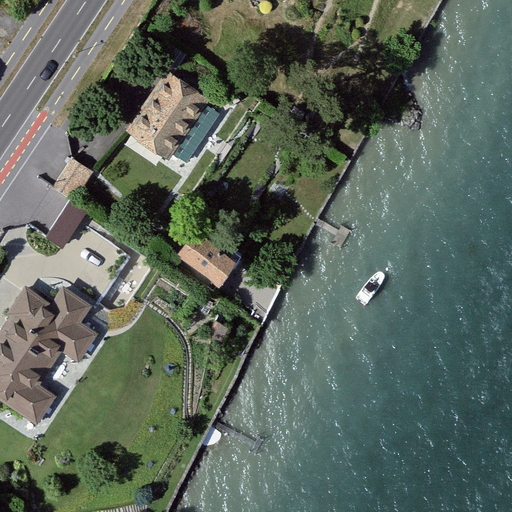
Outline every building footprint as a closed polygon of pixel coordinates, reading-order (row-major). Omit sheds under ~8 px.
[(208,98),(167,70),(126,130),(167,158),(208,98)] [(92,173),(69,158),(51,187),(74,201),(92,173)] [(74,201),(51,187),(27,222),(62,244),(85,208),(74,201)] [(236,257),(192,228),(175,253),(219,282),(236,257)] [(51,300),(25,284),(0,323),(0,400),(35,423),(54,394),(38,384),(60,350),(77,361),(96,331),(78,320),(90,302),(62,284),(51,300)]
